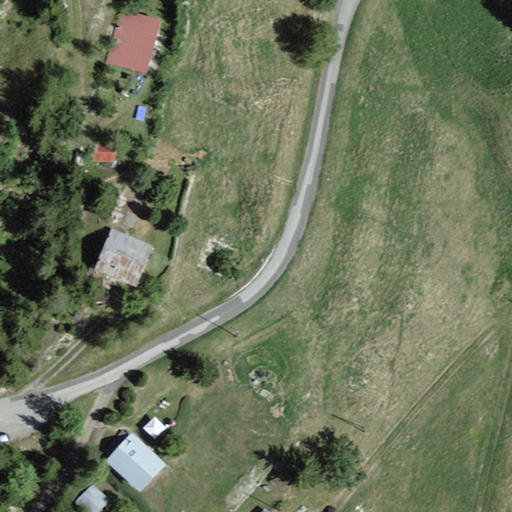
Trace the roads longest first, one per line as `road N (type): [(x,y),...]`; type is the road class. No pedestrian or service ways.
road 1 (track): [(350,0),(285,253),(230,312),(141,366),(0,415)]
road 2 (track): [(41,511),(111,378)]
